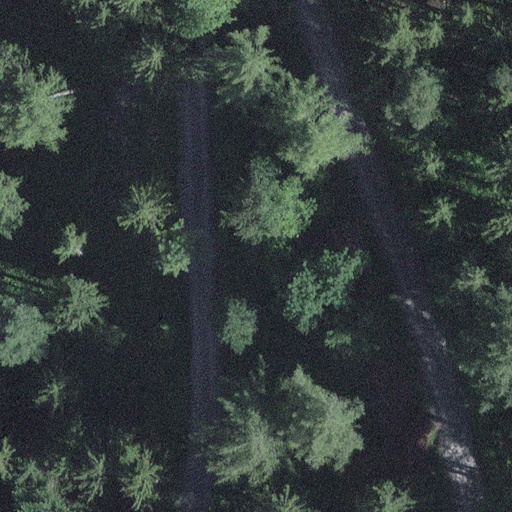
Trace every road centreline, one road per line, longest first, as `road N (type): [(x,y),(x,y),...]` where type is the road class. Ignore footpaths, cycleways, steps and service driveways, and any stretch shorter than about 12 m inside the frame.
road 1 (track): [(311,0),(473,511)]
road 2 (track): [(197,511),(209,356),(192,0)]
